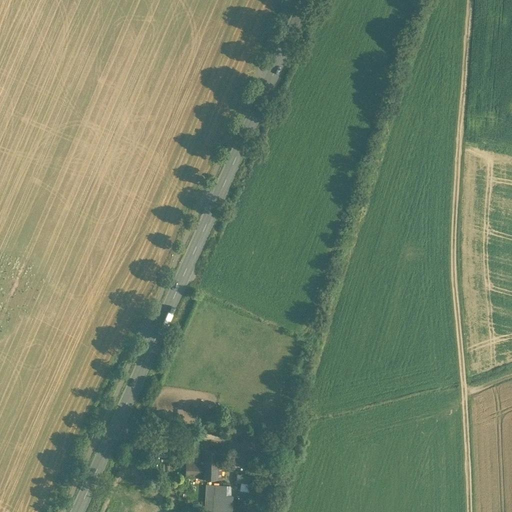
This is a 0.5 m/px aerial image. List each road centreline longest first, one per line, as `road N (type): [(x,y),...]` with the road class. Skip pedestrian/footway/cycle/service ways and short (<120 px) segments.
road 1 (primary): [(77,511),(306,0)]
road 2 (track): [(472,0),(454,248),(469,511)]
